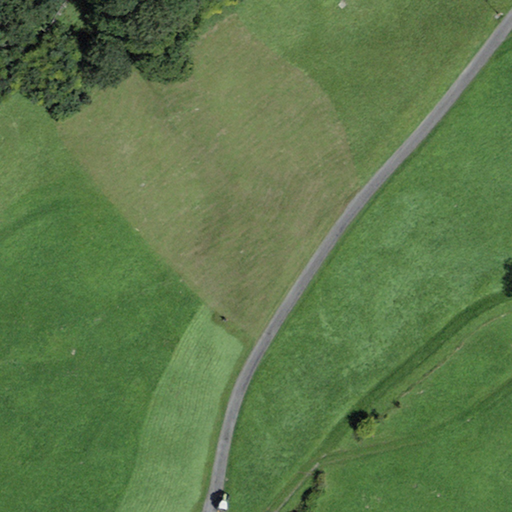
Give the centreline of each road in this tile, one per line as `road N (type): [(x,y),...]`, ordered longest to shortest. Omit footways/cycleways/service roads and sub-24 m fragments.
road 1 (track): [(511,288),(469,310),(320,455)]
road 2 (track): [(511,381),(427,438),(320,455)]
